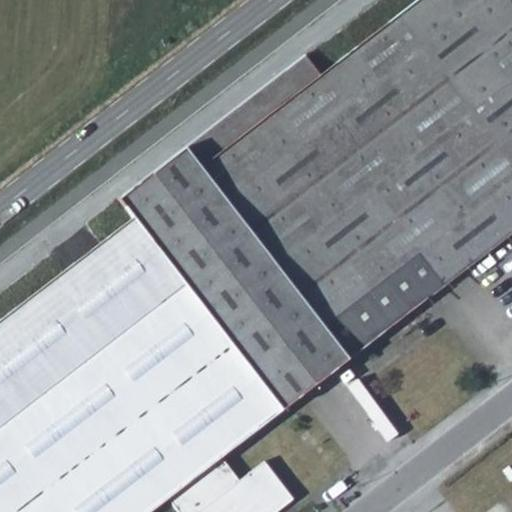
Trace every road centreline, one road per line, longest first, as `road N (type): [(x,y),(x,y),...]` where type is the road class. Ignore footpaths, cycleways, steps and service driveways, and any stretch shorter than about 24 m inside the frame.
road 1 (secondary): [(267,0),(0,208)]
road 2 (unclassified): [(370,511),(511,402)]
